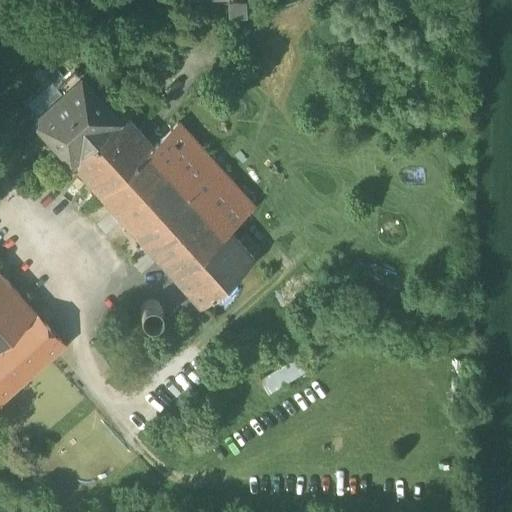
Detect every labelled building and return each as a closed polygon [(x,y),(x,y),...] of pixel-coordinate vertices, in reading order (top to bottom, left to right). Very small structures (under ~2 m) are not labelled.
[(111,6),(105,0),(67,0),(93,25),(111,6)] [(243,10),(243,0),(227,0),(228,11),(243,10)] [(70,160),(118,116),(79,75),(31,119),(70,160)] [(118,116),(70,160),(203,302),(253,255),(229,229),(255,204),(179,122),(154,146),(122,112),(118,116)] [(0,342),(35,312),(0,272),(0,342)] [(0,399),(63,345),(35,312),(0,342),(0,399)] [(302,353),(258,378),(267,393),(311,368),(302,353)]
